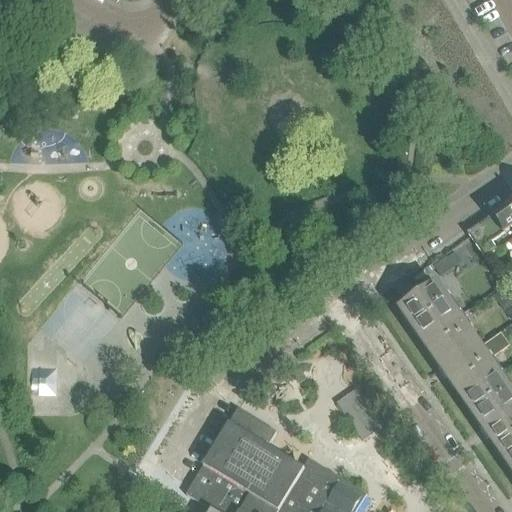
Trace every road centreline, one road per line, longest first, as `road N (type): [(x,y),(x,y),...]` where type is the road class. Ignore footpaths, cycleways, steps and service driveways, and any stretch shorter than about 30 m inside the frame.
road 1 (residential): [(484,511),(338,301)]
road 2 (residential): [(166,469),(215,390),(338,301)]
road 3 (residential): [(338,301),(511,179)]
road 4 (residential): [(178,0),(160,22),(138,31),(72,0)]
